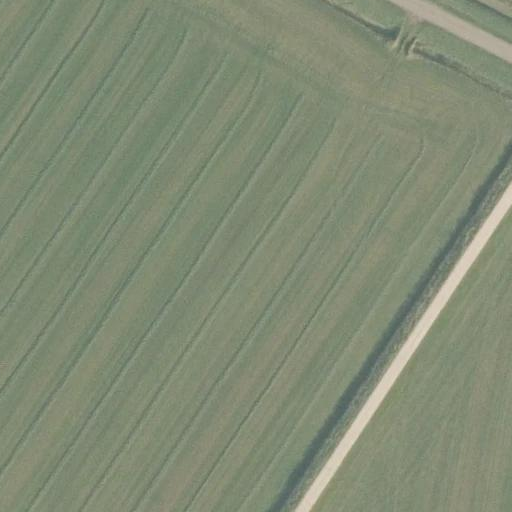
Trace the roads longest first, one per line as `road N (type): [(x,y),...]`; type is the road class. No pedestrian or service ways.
road 1 (unclassified): [(302,511),(511,197)]
road 2 (tertiary): [(511,59),(404,0)]
